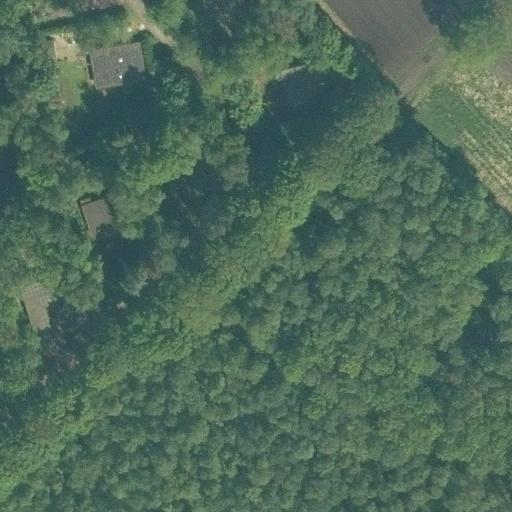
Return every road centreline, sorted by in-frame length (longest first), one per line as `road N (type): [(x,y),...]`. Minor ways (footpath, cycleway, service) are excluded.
road 1 (track): [(511,472),(167,267)]
road 2 (track): [(335,119),(394,99),(495,0)]
